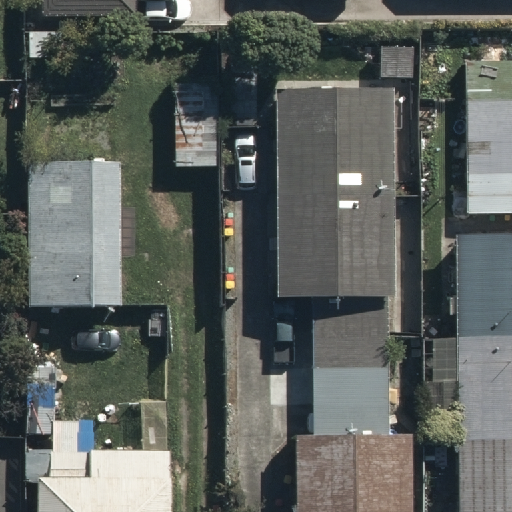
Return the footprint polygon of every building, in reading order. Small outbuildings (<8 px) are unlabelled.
[(45,0),(46,26),(137,24),(137,10),(174,9),(183,0),(265,0),(268,2),(362,2),(364,0),(45,0)] [(511,54),(461,55),(465,207),(511,206),(511,54)] [(216,78),(173,79),(172,162),(216,162),(216,78)] [(292,424),(292,511),(404,511),(404,427),(379,427),(378,280),(388,280),(388,80),(269,81),(270,286),(303,286),(304,424),(292,424)] [(38,180),(38,319),(127,319),(126,180),(38,180)] [(455,511),(511,511),(511,223),(456,224),(455,511)] [(41,511),(169,511),(170,500),(42,500),(41,511)]
